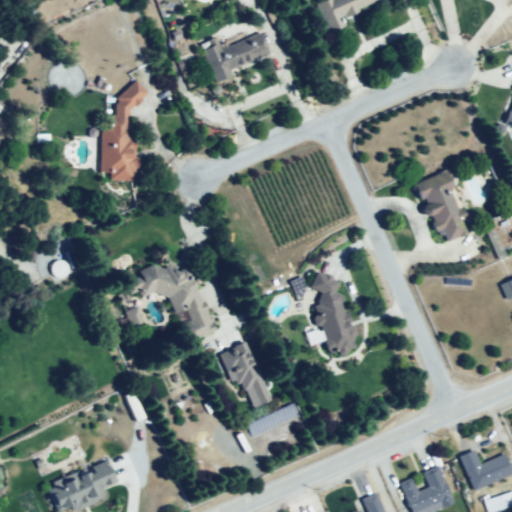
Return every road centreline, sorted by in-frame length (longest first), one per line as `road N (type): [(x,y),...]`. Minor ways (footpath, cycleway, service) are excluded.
road 1 (residential): [(460,408),(338,120)]
road 2 (residential): [(225,511),(511,385)]
road 3 (residential): [(200,176),(465,68)]
